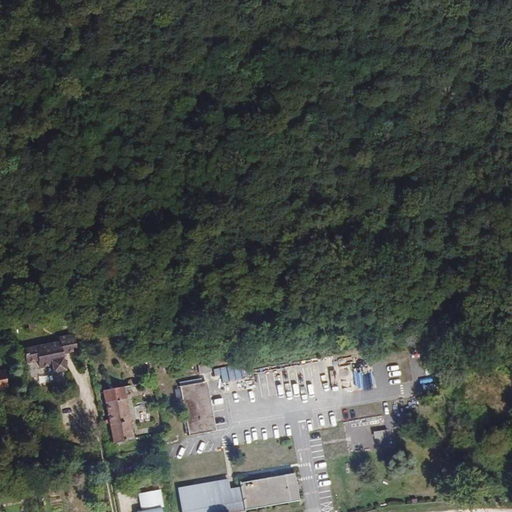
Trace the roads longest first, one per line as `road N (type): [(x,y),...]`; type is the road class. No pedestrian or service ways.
road 1 (track): [(511,296),(390,292),(149,215),(0,253)]
road 2 (track): [(80,335),(114,511)]
